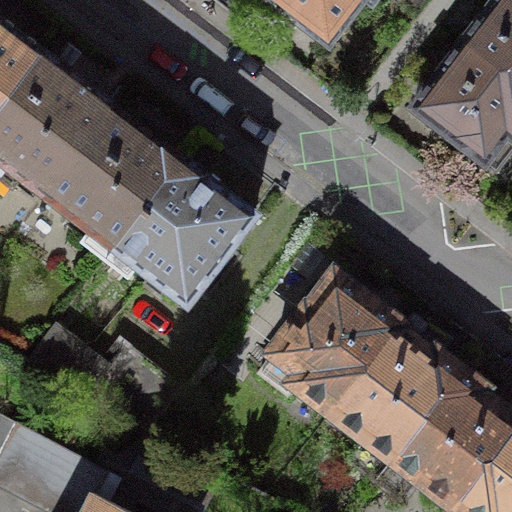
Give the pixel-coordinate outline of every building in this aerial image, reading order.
[(272,0),(328,43),(360,0),(272,0)] [(511,0),(493,0),(477,21),(462,41),(511,79),(511,0)] [(0,105),(42,50),(40,47),(39,48),(0,18),(0,105)] [(431,82),(412,107),(496,171),(511,150),(511,79),(462,41),(431,82)] [(21,175),(44,192),(112,103),(101,94),(42,50),(0,105),(0,178),(11,187),(21,175)] [(81,241),(104,258),(182,157),(171,148),(159,139),(159,140),(115,107),(116,106),(112,103),(44,192),(91,228),(81,241)] [(136,263),(186,302),(254,213),(252,212),(255,209),(223,185),(221,188),(204,175),(205,174),(194,166),(182,157),(104,258),(127,275),(136,263)] [(366,298),(335,274),(308,309),(306,308),(273,351),(294,367),(288,375),(332,409),(398,322),(366,298)] [(401,324),(398,322),(332,409),(366,434),(347,459),(375,480),(459,369),(437,351),(433,355),(426,349),(398,328),(401,324)] [(52,327),(23,364),(149,432),(183,388),(168,376),(153,365),(150,369),(121,347),(105,368),(52,327)] [(483,387),(459,369),(375,480),(403,501),(421,477),(455,503),(511,427),(511,415),(487,396),(480,391),(483,387)] [(0,414),(0,454),(17,423),(0,414)] [(132,511),(96,493),(108,471),(17,423),(0,454),(0,482),(56,511),(132,511)] [(511,511),(511,427),(455,503),(467,511),(511,511)]
